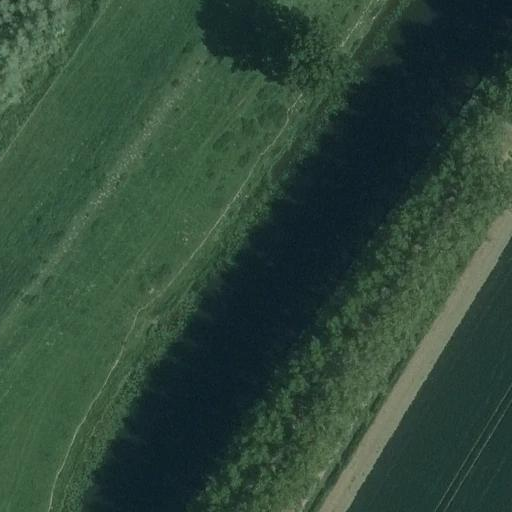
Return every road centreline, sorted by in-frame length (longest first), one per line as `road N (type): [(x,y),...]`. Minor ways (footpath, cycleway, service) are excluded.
road 1 (unclassified): [(239,511),(511,123)]
road 2 (track): [(0,342),(246,0)]
road 3 (track): [(511,200),(325,511)]
road 4 (track): [(125,0),(0,179)]
